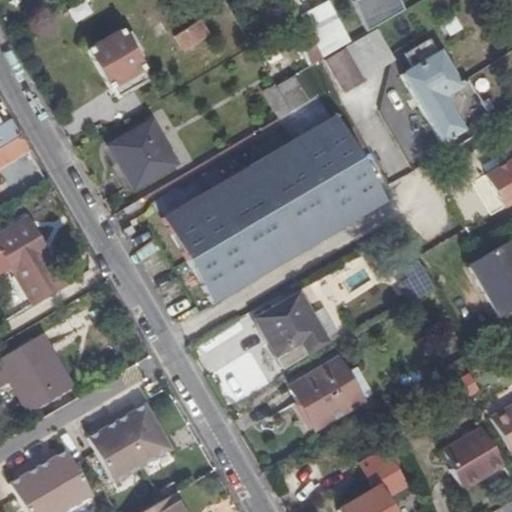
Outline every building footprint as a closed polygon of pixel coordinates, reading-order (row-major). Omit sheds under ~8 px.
[(330,0),(328,0),(303,13),(325,54),(351,39),(330,0)] [(339,11),(354,37),(404,7),(400,0),(355,0),(341,9),(339,11)] [(196,19),(172,34),(178,45),(181,49),(190,44),(193,48),(198,44),(196,40),(205,34),(196,19)] [(164,22),(132,41),(139,51),(133,55),(140,67),(178,45),(172,34),(164,22)] [(319,61),(338,94),(394,62),(375,29),(319,61)] [(106,87),(140,67),(133,55),(139,51),(132,41),(127,32),(120,36),(117,30),(84,49),(92,64),(106,87)] [(404,52),(411,67),(436,52),(428,39),(404,52)] [(439,142),(480,119),(472,104),(455,114),(444,96),(461,86),(441,51),(436,52),(411,67),(400,75),(439,142)] [(303,72),(261,92),(275,119),(316,98),(303,72)] [(468,82),(461,86),(444,96),(455,114),(472,104),(480,119),(488,114),(468,82)] [(157,218),(209,305),(213,300),(283,259),(384,198),(379,190),(332,112),(157,218)] [(0,122),(0,142),(16,133),(7,118),(0,122)] [(147,122),(105,146),(129,188),(171,164),(147,122)] [(16,133),(0,142),(0,162),(25,148),(16,133)] [(511,158),(484,173),(501,206),(511,200),(511,158)] [(22,217),(0,229),(0,269),(6,267),(10,274),(44,255),(22,217)] [(502,329),(511,323),(511,257),(502,240),(463,263),(502,329)] [(44,255),(10,274),(27,304),(39,297),(61,284),(44,255)] [(409,300),(431,286),(416,260),(404,266),(410,276),(398,283),(409,300)] [(273,353),(279,350),(285,361),(323,339),(336,332),(318,302),(306,309),(295,292),(253,318),(273,353)] [(31,336),(0,354),(0,382),(2,382),(20,412),(61,389),(31,336)] [(332,359),(286,386),(310,427),(356,400),(332,359)] [(468,372),(453,381),(463,399),(479,391),(468,372)] [(511,399),(487,413),(507,449),(511,446),(511,399)] [(123,406),(109,414),(138,464),(166,447),(141,403),(131,408),(126,411),(123,406)] [(129,403),(123,406),(126,411),(131,408),(129,403)] [(138,464),(109,414),(95,422),(98,427),(93,431),(83,436),(110,480),(138,464)] [(90,425),(93,431),(98,427),(95,422),(90,425)] [(501,462),(479,425),(443,446),(441,447),(450,464),(447,466),(458,485),(501,462)] [(44,452),(30,460),(60,509),(88,492),(62,449),(52,454),(47,458),(44,452)] [(49,449),(44,452),(47,458),(52,454),(49,449)] [(362,468),(370,485),(334,507),(337,511),(390,511),(383,498),(404,485),(386,454),(362,468)] [(23,511),(55,511),(60,509),(30,460),(17,467),(20,473),(14,476),(5,482),(23,511)] [(17,467),(11,471),(14,476),(20,473),(17,467)] [(182,511),(170,492),(134,511),(182,511)]
